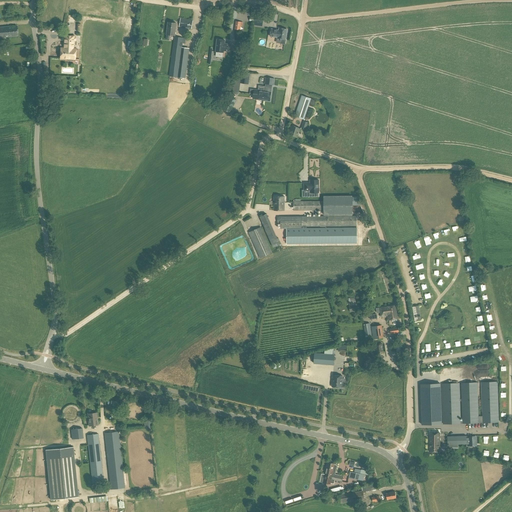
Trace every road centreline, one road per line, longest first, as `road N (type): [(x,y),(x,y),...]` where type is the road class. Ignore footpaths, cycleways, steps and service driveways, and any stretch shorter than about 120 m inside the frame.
road 1 (unclassified): [(42,369),(55,308),(38,189),(34,0)]
road 2 (secondary): [(392,458),(367,445),(42,369)]
road 3 (track): [(409,426),(407,317),(358,168)]
road 4 (track): [(502,0),(303,18)]
road 5 (track): [(303,18),(249,3),(144,0)]
road 6 (track): [(511,180),(448,167),(358,168)]
road 7 (track): [(303,18),(280,137)]
